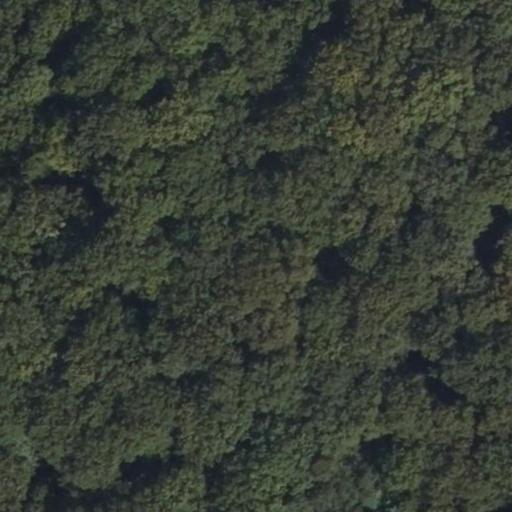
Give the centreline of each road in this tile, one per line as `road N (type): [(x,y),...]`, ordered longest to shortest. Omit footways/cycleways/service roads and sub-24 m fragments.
road 1 (track): [(0,380),(51,340),(277,236),(511,187)]
road 2 (track): [(0,304),(282,511)]
road 3 (track): [(399,0),(356,220)]
road 4 (track): [(511,395),(434,511)]
